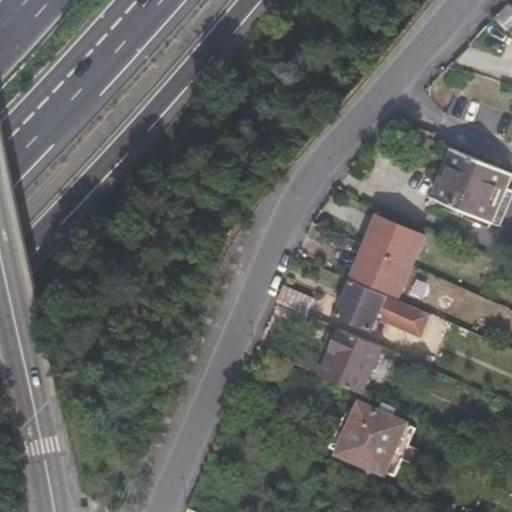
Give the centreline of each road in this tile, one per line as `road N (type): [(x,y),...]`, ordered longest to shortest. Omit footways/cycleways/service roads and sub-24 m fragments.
road 1 (unclassified): [(153,511),(277,220),(451,0)]
road 2 (motorway): [(0,273),(249,0)]
road 3 (tertiary): [(56,511),(0,228)]
road 4 (motorway): [(0,158),(153,0)]
